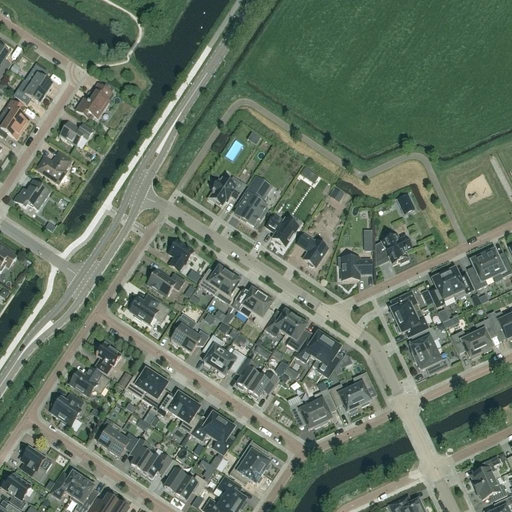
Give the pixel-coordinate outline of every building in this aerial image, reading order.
[(0,81),(6,72),(10,66),(4,62),(9,56),(0,49),(0,81)] [(45,74),(35,67),(28,77),(34,81),(30,86),(45,96),(52,86),(41,79),(45,74)] [(51,75),(48,80),(56,85),(60,81),(51,75)] [(24,82),(20,88),(14,98),(24,105),(28,99),(39,106),(45,96),(30,86),(24,82)] [(86,103),(83,101),(75,113),(84,119),(87,115),(97,121),(109,102),(106,101),(111,94),(97,86),(86,103)] [(3,112),(0,117),(22,132),(29,122),(22,117),(26,112),(21,109),(10,102),(3,112)] [(105,123),(113,128),(125,111),(117,106),(105,123)] [(0,117),(0,116),(0,138),(1,139),(4,134),(15,142),(22,132),(0,117)] [(67,124),(59,137),(76,148),(82,139),(87,142),(93,133),(82,126),(78,131),(67,124)] [(44,143),(40,148),(51,154),(54,149),(44,143)] [(52,164),(44,159),(36,172),(57,186),(66,174),(64,172),(70,163),(58,155),(52,164)] [(246,198),(234,216),(239,219),(252,228),(258,220),(260,221),(267,210),(265,209),(266,208),(260,204),(262,202),(267,195),(267,194),(270,189),(259,181),(255,179),(253,183),(244,196),(246,197),(246,198)] [(221,207),(224,202),(226,203),(230,197),(235,201),(244,187),(232,180),(229,185),(222,180),(219,183),(218,182),(211,192),(213,193),(208,201),(214,205),(215,203),(221,207)] [(18,198),(17,197),(13,202),(24,210),(27,205),(37,212),(49,193),(33,183),(26,193),(23,191),(18,198)] [(334,190),(330,197),(338,202),(343,196),(334,190)] [(406,206),(410,204),(407,197),(396,202),(399,209),(404,207),(404,208),(406,207),(406,206)] [(281,247),(284,249),(297,229),(284,220),(282,223),(273,217),(265,229),(274,235),(271,241),(275,243),(275,245),(279,248),(281,247)] [(44,229),(51,231),(53,226),(46,223),(44,229)] [(308,265),(308,267),(311,269),(313,268),(315,269),(327,251),(325,250),(326,247),(322,245),(320,246),(315,242),(314,244),(303,236),(296,246),(307,254),(302,261),(308,265)] [(391,266),(399,263),(400,265),(407,262),(403,254),(410,251),(404,240),(398,243),(396,238),(381,244),(375,247),(375,263),(387,257),(391,266)] [(175,242),(173,245),(167,255),(173,259),(167,267),(178,274),(183,266),(185,267),(193,254),(175,242)] [(16,258),(0,247),(0,273),(0,274),(4,268),(8,270),(16,258)] [(481,257),(492,279),(499,276),(501,280),(511,275),(505,260),(498,263),(492,250),(485,254),(486,255),(481,257)] [(492,279),(481,257),(477,260),(476,258),(469,261),(475,274),(468,277),(476,292),(486,287),(484,283),(492,279)] [(371,275),(370,262),(358,262),(357,259),(345,260),(338,260),(338,269),(341,269),(341,282),(358,282),(358,276),(371,275)] [(206,274),(197,287),(214,298),(228,276),(226,274),(228,272),(221,268),(220,270),(218,269),(212,278),(206,274)] [(446,274),(443,276),(453,299),(464,294),(465,295),(473,292),(466,277),(464,275),(458,278),(454,270),(453,271),(452,269),(445,272),(446,274)] [(172,289),(177,293),(184,283),(173,276),(169,281),(155,272),(146,286),(166,300),(172,289)] [(231,277),(228,276),(214,298),(230,309),(239,296),(233,292),(239,283),(237,282),(239,279),(232,275),(231,277)] [(434,289),(427,293),(428,295),(435,310),(443,306),(442,304),(453,299),(443,276),(439,277),(438,276),(431,279),(432,281),(431,281),(434,289)] [(239,296),(230,309),(247,320),(250,316),(262,298),(251,291),(249,294),(243,290),(239,296)] [(395,324),(420,313),(411,294),(392,303),(394,309),(389,311),(390,313),(388,314),(392,322),(393,321),(395,324)] [(138,300),(135,304),(134,305),(132,304),(128,311),(130,312),(129,313),(134,317),(133,319),(140,323),(141,322),(149,327),(155,318),(162,323),(169,312),(159,305),(147,297),(143,303),(138,300)] [(272,305),(262,298),(250,316),(255,320),(252,324),(262,330),(271,317),(266,314),(272,305)] [(284,336),(295,320),(293,319),(294,317),(287,312),(286,314),(284,313),(279,320),(278,320),(273,317),(263,332),(274,339),(279,333),(284,336)] [(420,313),(395,324),(397,328),(395,329),(398,335),(400,334),(401,336),(406,333),(409,340),(417,336),(419,339),(433,333),(431,329),(428,331),(420,313)] [(511,322),(510,317),(503,320),(500,313),(494,316),(493,314),(486,317),(488,321),(494,334),(501,331),(506,342),(509,341),(509,343),(511,341),(511,322)] [(180,349),(191,332),(185,328),(188,325),(178,319),(172,329),(177,332),(170,342),(180,349)] [(212,328),(228,345),(233,341),(241,350),(249,343),(241,334),(236,339),(226,329),(229,327),(221,319),(212,328)] [(295,320),(284,336),(290,340),(285,346),(297,354),(307,338),(306,339),(302,336),(301,334),(306,327),(304,326),(305,324),(298,320),(297,321),(295,320)] [(495,336),(494,334),(488,321),(474,327),(477,333),(476,335),(471,337),(480,355),(482,353),(483,355),(490,352),(489,350),(492,349),(487,340),(495,336)] [(191,332),(180,349),(190,356),(197,345),(202,349),(208,339),(199,332),(197,336),(191,332)] [(433,333),(419,339),(420,343),(409,348),(410,355),(413,361),(434,351),(431,344),(437,341),(433,333)] [(480,355),(471,337),(466,340),(462,333),(450,338),(458,354),(462,352),(464,353),(468,360),(470,359),(471,361),(478,358),(477,356),(480,355)] [(307,338),(297,354),(294,359),(303,365),(305,364),(309,358),(315,362),(328,342),(324,339),(324,336),(320,334),(318,335),(317,334),(311,343),(306,340),(308,338),(307,338)] [(213,371),(224,355),(219,351),(223,345),(212,337),(202,352),(207,355),(207,357),(202,364),(204,365),(203,366),(208,370),(209,368),(213,371)] [(315,362),(311,368),(317,372),(318,375),(327,381),(339,362),(334,358),(340,350),(339,349),(339,347),(335,344),(333,345),(328,342),(315,362)] [(108,349),(109,347),(104,344),(95,357),(100,361),(99,363),(94,369),(106,376),(111,368),(113,369),(121,357),(108,349)] [(434,351),(413,361),(416,367),(420,373),(432,367),(436,375),(449,368),(446,360),(440,363),(434,351)] [(230,359),(224,355),(213,371),(218,374),(217,375),(222,379),(223,377),(224,378),(229,371),(231,371),(236,374),(245,360),(245,359),(234,352),(230,359)] [(245,360),(236,374),(235,375),(240,379),(236,386),(237,387),(236,388),(242,392),(243,390),(247,393),(259,375),(253,371),(256,367),(245,360)] [(89,370),(84,378),(77,374),(75,377),(73,376),(69,382),(71,383),(69,386),(88,399),(91,394),(95,393),(99,396),(108,383),(89,370)] [(141,402),(156,379),(151,376),(152,374),(147,370),(146,372),(145,371),(138,382),(132,378),(124,391),(141,402)] [(264,379),(259,375),(247,393),(251,396),(250,397),(255,401),(256,399),(258,400),(262,394),(268,397),(278,382),(267,375),(264,379)] [(355,388),(349,391),(358,408),(360,407),(361,409),(368,405),(368,404),(369,403),(365,393),(372,389),(365,375),(352,381),(355,388)] [(156,379),(141,402),(151,408),(149,412),(155,416),(156,414),(165,401),(159,397),(167,386),(166,385),(167,384),(161,380),(160,382),(156,379)] [(358,408),(349,391),(343,394),(340,386),(328,392),(334,406),(341,403),(346,414),(347,413),(348,415),(356,411),(355,409),(358,408)] [(315,402),(309,404),(320,428),(327,425),(326,423),(331,421),(325,408),(332,405),(325,392),(313,397),(315,402)] [(165,401),(156,414),(167,422),(171,416),(177,420),(188,402),(186,401),(187,400),(180,395),(179,396),(177,395),(174,399),(169,395),(165,401)] [(60,399),(58,402),(50,415),(62,423),(61,424),(67,428),(68,427),(70,428),(80,413),(78,411),(82,405),(69,396),(65,403),(60,399)] [(188,402),(177,420),(182,423),(178,429),(190,436),(198,423),(192,420),(199,410),(197,408),(198,407),(191,402),(190,403),(188,402)] [(320,428),(309,404),(303,407),(301,403),(288,409),(294,422),(301,419),(307,432),(313,429),(314,431),(320,428)] [(198,423),(190,436),(201,444),(203,440),(208,439),(211,440),(222,423),(220,421),(221,419),(216,416),(214,417),(212,415),(207,422),(201,418),(199,421),(198,423)] [(107,452),(117,437),(112,433),(116,427),(106,421),(100,431),(104,434),(97,445),(107,452)] [(222,423),(211,440),(213,442),(214,447),(212,451),(223,458),(233,443),(235,440),(229,436),(233,430),(230,428),(231,426),(226,423),(225,424),(222,423)] [(117,437),(107,452),(118,459),(126,448),(131,452),(138,442),(128,435),(124,441),(117,437)] [(130,454),(128,458),(133,461),(130,467),(141,474),(153,456),(152,456),(151,458),(146,454),(150,448),(138,441),(138,442),(131,452),(130,454)] [(239,460),(262,475),(265,472),(266,473),(270,467),(268,466),(269,464),(260,458),(263,452),(250,443),(239,460)] [(45,474),(39,469),(45,460),(39,456),(41,454),(34,450),(33,452),(27,449),(21,458),(22,459),(20,463),(24,465),(20,471),(39,484),(45,474)] [(153,456),(141,474),(152,481),(155,476),(161,480),(163,476),(164,474),(172,463),(161,456),(158,460),(153,456)] [(474,491),(494,481),(490,474),(494,473),(492,468),(500,465),(496,458),(477,467),(479,472),(479,474),(470,478),(473,484),(471,484),(474,491)] [(262,475),(239,460),(228,477),(241,486),(245,480),(255,486),(256,484),(258,486),(261,480),(260,479),(262,475)] [(173,462),(172,463),(164,474),(169,477),(169,479),(163,489),(174,496),(187,477),(180,473),(183,469),(173,462)] [(214,483),(218,472),(211,469),(207,480),(214,483)] [(63,476),(59,482),(49,496),(59,502),(62,497),(66,496),(70,499),(82,481),(78,478),(79,477),(74,473),(73,475),(72,474),(68,479),(63,476)] [(0,490),(13,498),(9,504),(20,511),(25,505),(21,503),(30,489),(19,482),(20,480),(14,475),(13,477),(10,476),(6,483),(5,483),(0,490)] [(193,481),(187,477),(174,496),(185,503),(191,494),(193,493),(198,496),(206,484),(195,477),(193,481)] [(221,501),(238,511),(239,510),(241,511),(246,504),(244,503),(245,501),(238,496),(238,494),(240,490),(224,479),(217,490),(223,494),(223,498),(221,501)] [(496,480),(494,481),(474,491),(477,497),(478,496),(481,502),(490,498),(492,498),(494,503),(506,497),(501,486),(499,487),(496,480)] [(82,481),(70,499),(69,501),(77,507),(74,511),(73,511),(86,511),(92,504),(87,500),(94,489),(82,481)] [(96,501),(93,506),(89,511),(111,511),(117,504),(106,497),(101,504),(96,501)] [(406,498),(387,507),(389,511),(423,511),(422,509),(424,508),(421,502),(419,503),(418,501),(411,504),(408,497),(406,498)] [(506,511),(505,509),(511,505),(511,501),(510,498),(496,505),(499,511),(496,511),(506,511)] [(237,511),(238,511),(221,501),(219,504),(215,505),(209,501),(202,511),(237,511)]
